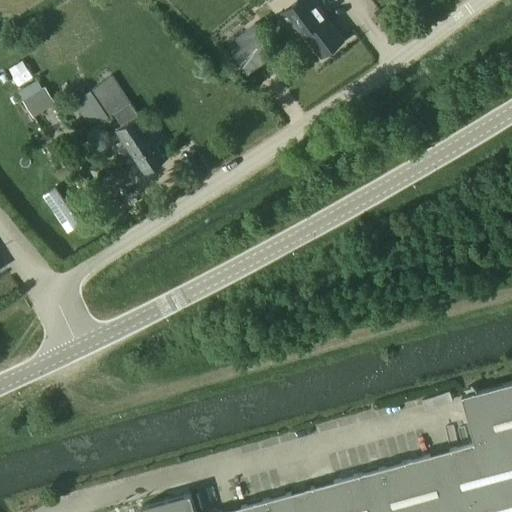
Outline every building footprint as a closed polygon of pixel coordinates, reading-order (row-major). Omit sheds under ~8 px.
[(306,33),(323,56),(343,41),(313,0),(298,0),(279,15),(297,39),(306,33)] [(243,48),(233,55),(248,74),(277,52),(255,24),(236,39),(243,48)] [(112,76),(74,102),(91,128),(115,113),(130,103),(112,76)] [(46,87),(24,102),(35,117),(56,103),(46,87)] [(130,103),(115,113),(123,125),(117,129),(146,174),(166,160),(157,146),(158,145),(158,144),(163,141),(156,130),(151,134),(139,115),(131,103),(130,103)] [(475,442),(353,476),(222,511),(196,511),(192,493),(144,506),(145,511),(511,511),(511,382),(463,396),(475,442)]
